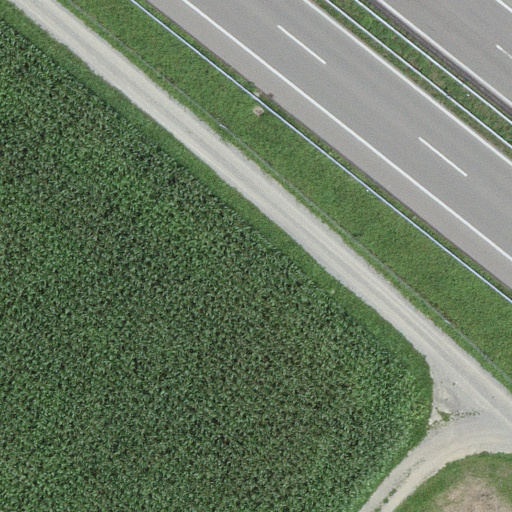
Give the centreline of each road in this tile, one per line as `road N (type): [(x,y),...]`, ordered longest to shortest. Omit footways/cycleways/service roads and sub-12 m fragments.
road 1 (track): [(511,480),(0,90)]
road 2 (motorway): [(242,0),(511,213)]
road 3 (track): [(395,393),(299,511)]
